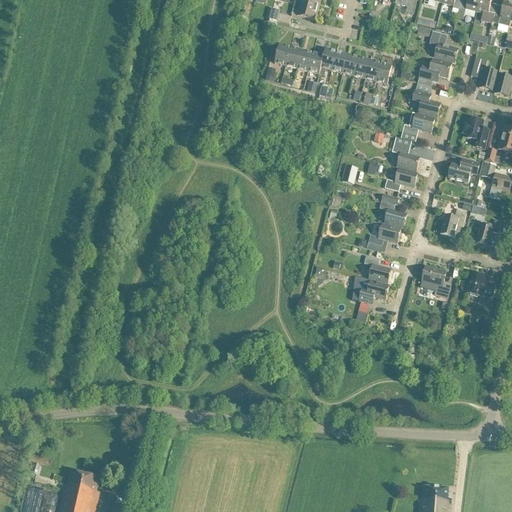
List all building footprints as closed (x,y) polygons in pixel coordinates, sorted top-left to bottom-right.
[(296,0),(301,1),(300,7),(304,8),(318,12),(321,1),(319,0),(296,0)] [(396,0),(395,6),(407,9),(406,15),(413,17),(417,3),(410,1),(410,0),(396,0)] [(436,4),(443,6),(444,0),(425,0),(424,7),(434,10),(436,4)] [(459,12),(462,0),(444,0),(443,6),(454,9),(453,11),(459,12)] [(477,15),(480,0),(468,0),(469,0),(468,0),(462,0),(459,12),(465,14),(466,12),(477,15)] [(494,21),(497,8),(491,6),(493,0),(491,0),(480,0),(477,15),(483,16),(481,24),(492,27),(493,25),(494,21)] [(511,24),(511,21),(511,5),(505,3),(503,9),(497,8),(494,21),(493,25),(498,26),(498,27),(510,30),(511,24)] [(316,23),(318,12),(300,7),(298,13),(293,12),(292,17),(316,23)] [(290,25),(292,19),(282,17),(280,14),(281,13),(271,11),(269,22),(270,22),(269,25),(276,27),(276,23),(289,27),(289,28),(299,31),(299,28),(290,25)] [(380,18),(370,16),(368,22),(378,25),(380,18)] [(422,28),(420,35),(431,39),(433,32),(422,28)] [(454,66),(458,52),(446,49),(448,39),(433,35),(429,50),(437,52),(435,61),(454,66)] [(495,40),(489,38),(487,46),(493,48),(495,40)] [(286,69),(291,50),(280,47),(275,66),(286,69)] [(297,72),(302,53),(291,50),(286,69),(297,72)] [(332,73),(337,55),(326,52),(324,59),(320,77),(325,79),(326,72),(332,73)] [(308,74),(313,56),(302,53),(297,72),(308,74)] [(343,76),(348,57),(337,55),(332,73),(343,76)] [(324,59),(313,56),(308,74),(310,75),(320,77),(324,59)] [(354,79),(359,60),(348,57),(343,76),(354,79)] [(365,82),(370,63),(359,60),(354,79),(365,82)] [(494,94),(499,75),(485,71),(487,63),(480,61),(476,75),(483,77),(479,90),(494,94)] [(419,81),(418,86),(437,91),(440,79),(448,81),(452,67),(433,62),(431,71),(422,68),(419,81)] [(376,84),(381,66),(370,63),(365,82),(376,84)] [(381,66),(376,84),(388,87),(393,69),(381,66)] [(274,80),(276,72),(269,70),(267,79),(274,80)] [(511,80),(499,77),(494,96),(509,100),(511,86),(511,80)] [(283,84),(294,88),(296,82),(286,78),(283,84)] [(310,85),(307,94),(315,96),(317,87),(310,85)] [(328,90),(325,100),(332,101),(334,92),(328,90)] [(432,97),(416,93),(413,104),(421,106),(419,116),(437,121),(441,106),(430,103),(432,97)] [(367,104),(374,105),(376,95),(368,94),(367,104)] [(431,136),(435,121),(413,116),(409,129),(405,128),(403,135),(404,135),(402,141),(414,145),(415,138),(417,139),(418,132),(431,136)] [(473,149),(485,152),(490,133),(482,131),(484,124),(471,121),(470,126),(465,125),(462,136),(467,137),(466,140),(475,142),(473,149)] [(511,131),(506,130),(502,142),(500,142),(498,151),(511,155),(511,131)] [(385,137),(376,135),(374,144),(383,146),(385,137)] [(416,175),(420,160),(407,157),(408,150),(395,146),(393,155),(401,157),(397,170),(416,175)] [(494,166),(497,153),(489,151),(485,163),(494,166)] [(476,178),(480,166),(462,161),(460,169),(452,167),(449,180),(468,185),(471,176),(476,178)] [(491,181),(495,168),(485,165),(481,179),(491,181)] [(347,168),(343,184),(352,186),(356,171),(347,168)] [(414,191),(418,176),(399,172),(396,185),(387,183),(385,191),(399,195),(401,187),(414,191)] [(492,190),(490,200),(499,202),(501,194),(509,196),(511,184),(511,180),(496,177),(492,190)] [(397,208),(399,201),(384,197),(380,211),(388,213),(385,226),(403,231),(407,217),(394,213),(395,207),(397,208)] [(470,214),(471,207),(463,205),(462,211),(470,214)] [(463,229),(467,217),(457,214),(455,220),(446,218),(441,237),(454,240),(457,228),(463,229)] [(498,236),(501,224),(495,223),(494,230),(481,227),(476,246),(489,249),(493,234),(498,236)] [(397,246),(401,232),(382,227),(379,240),(371,238),(369,245),(382,249),(384,243),(397,246)] [(388,287),(392,272),(378,269),(380,262),(366,259),(364,266),(372,269),(369,282),(388,287)] [(422,283),(420,290),(436,294),(435,297),(448,301),(451,287),(444,285),(446,275),(425,270),(422,283)] [(485,289),(487,280),(472,276),(469,284),(465,283),(462,285),(461,291),(462,293),(467,294),(467,295),(482,299),(480,309),(489,311),(495,288),(489,287),(489,290),(485,289)] [(389,288),(370,283),(368,291),(363,290),(361,295),(355,293),(353,303),(361,305),(356,323),(365,325),(370,307),(373,308),(375,300),(385,303),(389,288)] [(486,320),(483,329),(491,331),(493,322),(486,320)] [(32,464),(30,475),(37,476),(39,466),(32,464)] [(96,511),(101,495),(96,494),(100,480),(72,474),(68,488),(66,487),(59,511),(96,511)] [(450,511),(452,501),(448,500),(449,491),(425,489),(425,502),(421,501),(420,511),(450,511)]
